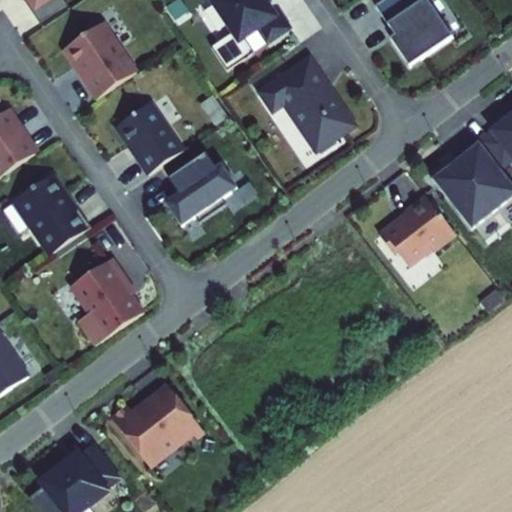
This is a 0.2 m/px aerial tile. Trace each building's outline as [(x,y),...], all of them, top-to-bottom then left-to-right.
[(23,0),(42,28),(70,9),(63,0),(50,0),(37,9),(30,0),(23,0)] [(23,0),(30,0),(37,9),(50,0),(23,0)] [(263,0),(217,0),(213,4),(229,26),(226,29),(237,45),(257,31),(266,45),(289,30),(279,14),(275,17),(263,0)] [(385,0),(375,7),(395,38),(390,41),(409,69),(453,39),(427,1),(428,0),(385,0)] [(82,80),(96,102),(137,74),(103,25),(65,50),(78,70),(80,70),(86,78),(82,80)] [(65,50),(63,52),(82,80),(86,78),(80,70),(78,70),(65,50)] [(309,61),(260,94),(273,113),(284,105),(317,153),(354,127),(309,61)] [(152,105),(118,128),(138,156),(135,157),(149,177),(184,153),(152,105)] [(499,128),(480,143),(501,171),(511,162),(511,105),(493,120),(499,128)] [(10,109),(6,112),(35,156),(40,152),(10,109)] [(0,179),(35,156),(6,112),(0,116),(0,179)] [(118,128),(116,129),(135,157),(138,156),(118,128)] [(454,160),(430,179),(472,232),(511,200),(511,185),(501,171),(480,143),(455,162),(454,160)] [(206,156),(204,157),(214,172),(216,170),(206,156)] [(179,195),(166,205),(181,229),(195,219),(199,224),(227,206),(223,200),(237,190),(221,167),(216,170),(214,172),(204,157),(178,175),(187,190),(179,195)] [(170,181),(179,195),(187,190),(178,175),(170,181)] [(55,176),(51,179),(63,196),(64,196),(76,213),(79,211),(55,176)] [(48,247),(53,255),(91,229),(79,211),(76,213),(64,196),(63,196),(51,179),(17,202),(33,226),(32,228),(46,249),(48,247)] [(396,224),(379,236),(394,255),(397,252),(410,269),(432,251),(434,254),(456,236),(426,198),(405,214),(407,218),(398,224),(396,224)] [(78,323),(95,347),(145,314),(126,287),(129,285),(112,260),(71,289),(89,316),(78,323)] [(0,397),(29,378),(0,335),(0,397)] [(127,406),(111,419),(149,469),(193,435),(201,429),(168,387),(143,407),(146,411),(136,418),(133,414),(127,406)] [(143,407),(133,414),(136,418),(146,411),(143,407)] [(201,429),(193,435),(197,441),(205,435),(201,429)] [(60,468),(41,483),(63,511),(87,511),(109,496),(106,492),(120,482),(95,449),(69,469),(67,467),(63,471),(60,468)]
